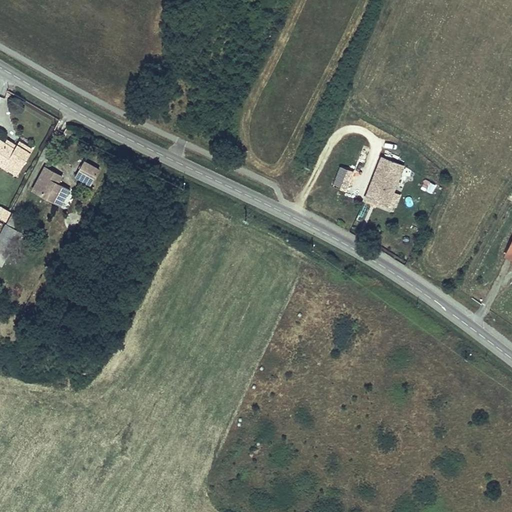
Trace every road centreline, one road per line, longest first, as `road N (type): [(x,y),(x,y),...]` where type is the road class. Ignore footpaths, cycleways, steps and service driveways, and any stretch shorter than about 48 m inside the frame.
road 1 (tertiary): [(0,67),(376,262),(511,360)]
road 2 (unknown): [(297,205),(340,134),(368,132),(374,150)]
